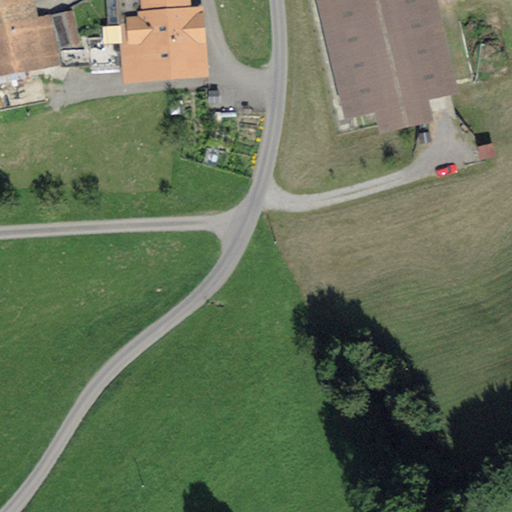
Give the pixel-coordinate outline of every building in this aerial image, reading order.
[(126,23),(126,24),(143,23),(142,22),(186,18),(185,0),(106,0),(108,24),(126,23)] [(417,94),(422,115),(448,109),(423,0),(362,0),(331,7),(355,109),(417,94)] [(142,22),(143,23),(126,24),(128,72),(205,66),(203,41),(193,42),(191,18),(186,18),(142,22)] [(0,69),(37,62),(31,28),(0,33),(0,69)] [(208,113),(238,113),(239,85),(209,84),(208,113)]
